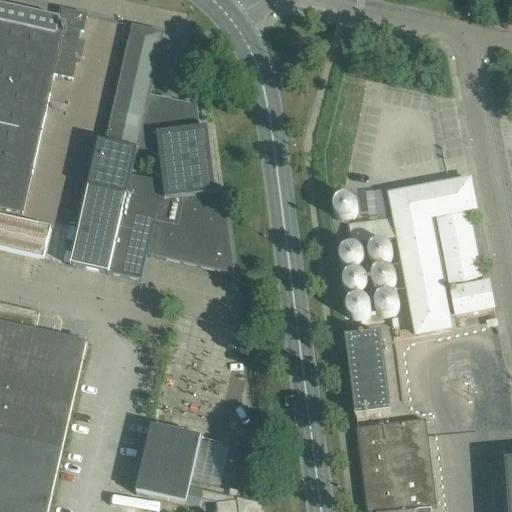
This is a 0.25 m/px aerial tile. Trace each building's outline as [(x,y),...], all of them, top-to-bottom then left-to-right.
[(59,21),(0,7),(0,211),(23,216),(54,76),(73,80),(76,64),(73,64),(80,32),(83,33),(86,17),(61,12),(59,21)] [(129,42),(106,144),(99,142),(78,236),(73,257),(71,267),(109,276),(142,283),(147,258),(235,278),(224,194),(216,195),(208,129),(200,130),(197,107),(150,97),(164,35),(132,28),(129,42)] [(476,212),(470,183),(390,198),(395,224),(351,230),(353,246),(379,242),(398,238),(417,337),(451,331),(449,320),(495,311),(490,286),(482,287),(468,213),(476,212)] [(350,222),(352,206),(346,205),(346,201),(334,200),(331,220),(350,222)] [(0,217),(0,251),(46,262),(53,230),(0,217)] [(368,256),(368,258),(369,260),(369,262),(371,264),(372,266),(374,267),(376,268),(378,269),(380,269),(382,269),(384,269),(386,268),(388,267),(389,266),(391,264),(392,262),(393,260),(393,258),(393,256),(393,254),(392,252),(391,250),(390,248),(388,247),(387,246),(385,245),(383,244),(380,244),(378,244),(376,245),(374,246),(373,247),(371,248),(370,250),(369,252),(368,254),(368,256)] [(364,261),(364,259),(364,257),(363,255),(362,253),(360,251),(359,250),(357,249),(355,248),(352,248),(350,248),(348,248),(346,249),(344,250),(343,252),(341,253),(340,255),(340,257),(339,260),(339,262),(340,264),(341,266),(342,268),(343,269),(345,271),(347,272),(349,272),(351,273),(353,273),(355,272),(357,272),(359,271),(360,270),(362,268),(363,266),(364,265),(364,263),(364,261)] [(383,295),(385,295),(387,294),(389,294),(391,292),(393,291),(394,289),(395,288),(396,286),(396,283),(396,281),(396,279),(395,277),(394,275),(393,274),(391,272),(390,271),(388,270),(386,270),(383,270),(381,270),(379,271),(377,272),(376,273),(374,274),(373,276),(372,278),(372,280),(371,282),(372,284),(372,286),(373,288),(374,290),(375,291),(377,293),(379,294),(381,294),(383,295)] [(355,273),(353,274),(351,274),(349,275),(347,276),(346,278),(345,279),(344,281),(343,283),(343,286),(343,288),(343,290),(344,292),(345,294),(347,295),(348,296),(350,297),(352,298),(354,298),(357,298),(359,298),(361,297),(362,296),(364,295),(365,293),(366,291),(367,289),(368,287),(368,285),(367,283),(367,281),(366,279),(365,278),(363,276),(361,275),(359,274),(357,274),(355,273)] [(375,307),(375,309),(375,311),(376,313),(377,315),(379,316),(380,318),(382,319),(384,320),(386,320),(388,320),(390,320),(392,319),(394,318),(396,317),(397,315),(398,313),(399,311),(400,309),(400,307),(400,305),(399,303),(398,301),(397,299),(395,298),(394,297),(392,296),(390,295),(387,295),(385,295),(383,296),(381,297),(380,298),(378,299),(377,301),(376,303),(375,305),(375,307)] [(371,312),(371,310),(370,308),(370,306),(369,304),(367,303),(366,301),(364,300),(362,300),(361,299),(359,299),(357,299),(355,299),(353,300),(351,301),(349,303),(348,305),(347,307),(346,309),(346,311),(346,313),(346,315),(347,317),(349,319),(350,321),(352,322),(354,323),(356,324),(358,324),(360,324),(362,323),(364,322),(366,321),(368,320),(369,318),(370,316),(371,314),(371,312)] [(0,431),(63,446),(86,344),(35,333),(39,314),(0,305),(0,431)] [(360,338),(346,340),(345,340),(356,419),(357,419),(391,415),(381,335),(364,337),(364,335),(359,336),(360,338)] [(435,511),(426,422),(359,431),(357,431),(367,511),(435,511)] [(152,427),(135,495),(185,507),(189,490),(190,484),(201,440),(152,427)] [(0,511),(48,511),(63,446),(0,431),(0,511)] [(262,511),(262,506),(254,504),(239,501),(189,490),(185,507),(198,510),(200,502),(217,506),(217,510),(216,510),(216,511),(262,511)]
